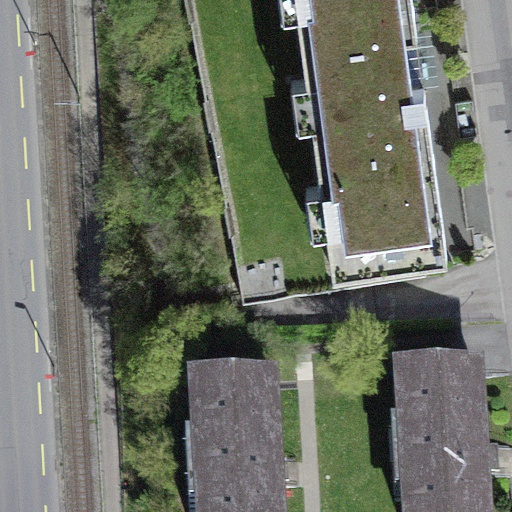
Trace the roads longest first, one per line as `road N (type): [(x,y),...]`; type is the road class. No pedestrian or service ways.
road 1 (primary): [(22,511),(0,116)]
road 2 (residential): [(511,141),(491,0)]
